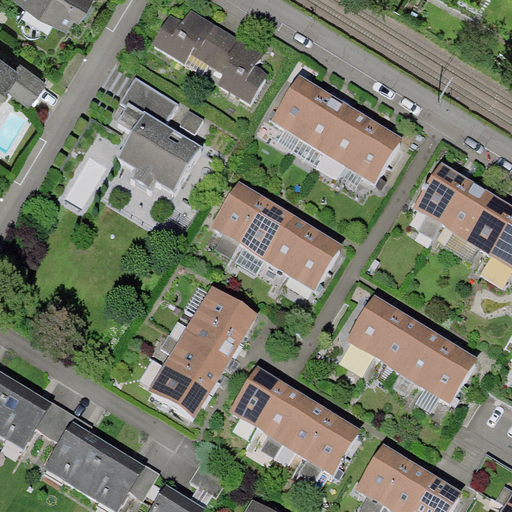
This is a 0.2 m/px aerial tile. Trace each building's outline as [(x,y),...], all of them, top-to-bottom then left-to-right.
[(29,0),(69,23),(76,12),(80,15),(88,0),(29,0)] [(263,55),(191,15),(184,26),(168,16),(150,47),(206,78),(210,69),(222,76),(216,86),(250,105),(267,77),(254,70),(263,55)] [(16,60),(0,48),(0,88),(2,86),(30,107),(50,79),(19,57),(16,60)] [(407,139),(302,75),(274,121),(287,129),(276,146),(356,193),(364,180),(377,188),(407,139)] [(174,105),(135,82),(114,117),(138,131),(121,160),(138,170),(131,181),(152,194),(157,186),(175,196),(205,147),(195,141),(207,121),(189,110),(177,129),(164,121),(174,105)] [(511,204),(444,162),(414,209),(427,217),(418,232),(502,284),(511,269),(511,268),(511,204)] [(350,245),(238,181),(210,230),(223,237),(215,251),(255,274),(263,259),(292,276),(282,294),(312,311),(350,245)] [(258,316),(213,287),(209,294),(200,288),(141,381),(195,414),(258,316)] [(480,361),(374,295),(345,341),(354,347),(346,360),(432,413),(441,399),(452,405),(480,361)] [(155,509),(166,490),(157,485),(162,475),(89,432),(92,426),(0,371),(0,440),(25,455),(37,435),(56,446),(42,470),(113,511),(122,511),(132,496),(155,509)] [(358,432),(260,371),(234,413),(241,417),(232,432),(311,482),(322,464),(333,471),(358,432)] [(452,511),(465,492),(384,440),(352,490),(366,499),(357,511),(452,511)] [(227,475),(207,464),(197,481),(202,484),(193,500),(168,486),(166,490),(155,509),(152,511),(198,511),(210,493),(215,496),(227,475)] [(511,511),(511,496),(506,507),(502,511),(511,511)] [(267,511),(252,503),(246,511),(267,511)]
